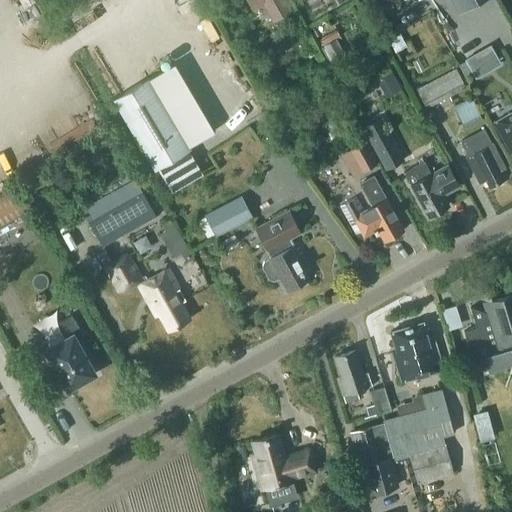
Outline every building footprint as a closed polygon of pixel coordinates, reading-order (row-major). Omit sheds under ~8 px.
[(266,0),(277,17),(291,10),(285,0),(248,0),(251,4),(258,0),(266,0)] [(462,0),(467,8),(481,0),(462,0)] [(335,38),(323,45),(333,63),(346,57),(335,38)] [(417,89),(427,107),(465,87),(456,69),(417,89)] [(393,72),(377,81),(386,97),(402,88),(393,72)] [(170,190),(201,172),(187,148),(188,148),(147,78),(112,98),(153,168),(156,166),(170,190)] [(483,121),(477,109),(471,97),(453,105),(465,130),(483,121)] [(511,154),(511,153),(511,110),(494,121),(511,154)] [(403,159),(381,116),(363,126),(386,168),(403,159)] [(500,170),(505,167),(493,142),(491,143),(484,129),(461,140),(469,155),(467,155),(481,182),(486,179),(489,186),(504,178),(500,170)] [(377,163),(365,142),(351,150),(363,171),(377,163)] [(423,160),(404,171),(428,214),(443,206),(440,199),(444,197),(442,193),(458,184),(446,164),(430,172),(423,160)] [(355,196),(339,205),(355,233),(360,230),(363,235),(374,229),(376,231),(378,230),(383,239),(403,228),(374,175),(360,183),(372,205),(363,210),(355,196)] [(133,178),(81,207),(102,244),(154,215),(133,178)] [(17,188),(0,196),(0,224),(28,209),(17,188)] [(214,234),(215,234),(251,216),(240,196),(205,215),(206,217),(214,234)] [(262,265),(269,277),(274,279),(281,275),(288,288),(307,278),(304,271),(312,266),(298,242),(290,246),(286,239),(299,232),(287,210),(254,228),(270,258),(263,261),(262,265)] [(206,217),(199,220),(207,237),(214,234),(206,217)] [(171,218),(161,223),(165,230),(167,229),(181,252),(186,262),(194,258),(171,218)] [(137,280),(156,315),(159,313),(168,329),(189,318),(180,302),(185,299),(168,268),(148,279),(145,274),(141,276),(128,252),(105,264),(119,289),(137,280)] [(511,367),(511,293),(491,300),(494,311),(489,312),(470,306),(476,327),(463,330),(473,364),(486,360),(489,370),(511,362),(511,363),(504,387),(505,388),(511,367)] [(456,303),(442,307),(449,328),(463,324),(456,303)] [(86,381),(84,378),(94,372),(74,337),(82,333),(72,314),(54,323),(63,339),(46,348),(68,387),(71,385),(73,388),(86,381)] [(433,343),(430,344),(423,321),(390,330),(396,351),(392,352),(400,380),(441,369),(433,343)] [(366,367),(362,369),(355,348),(334,355),(341,375),(338,376),(343,393),(346,402),(359,397),(357,389),(372,384),(366,367)] [(391,410),(384,386),(370,390),(377,414),(391,410)] [(396,404),(399,414),(384,418),(395,458),(409,454),(416,481),(451,471),(441,436),(451,433),(440,389),(412,397),(412,399),(396,404)] [(482,440),(495,436),(487,409),(473,413),(482,440)] [(386,437),(381,422),(371,425),(370,424),(350,430),(360,464),(365,462),(374,491),(394,484),(385,455),(381,456),(376,440),(386,437)] [(308,449),(283,456),(276,433),(252,440),(256,453),(252,454),(262,488),(293,479),(292,476),(314,470),(308,449)] [(246,444),(238,446),(241,457),(249,455),(246,444)]
